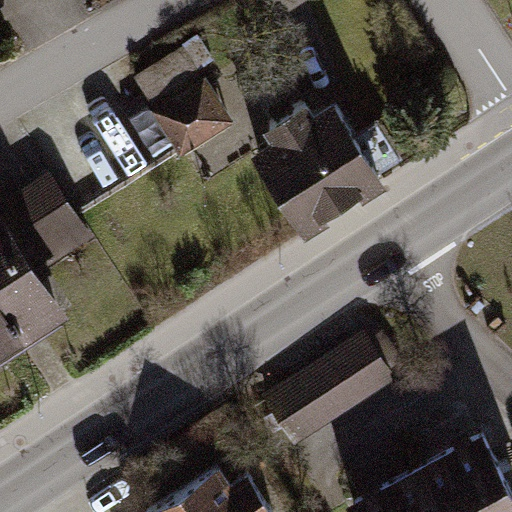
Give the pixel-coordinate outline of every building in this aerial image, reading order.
[(186,44),(134,79),(182,150),(234,114),(186,44)] [(268,128),(249,140),(303,226),(387,173),(382,166),(403,153),(378,113),(357,127),(332,88),(313,100),(305,88),(260,116),(268,128)] [(0,348),(69,304),(30,243),(79,211),(49,164),(0,195),(0,348)] [(362,334),(264,399),(296,446),(394,382),(362,334)] [(430,511),(511,511),(511,496),(468,411),(397,447),(430,511)] [(329,511),(430,511),(397,447),(317,488),(329,511)] [(249,511),(225,469),(148,511),(249,511)]
